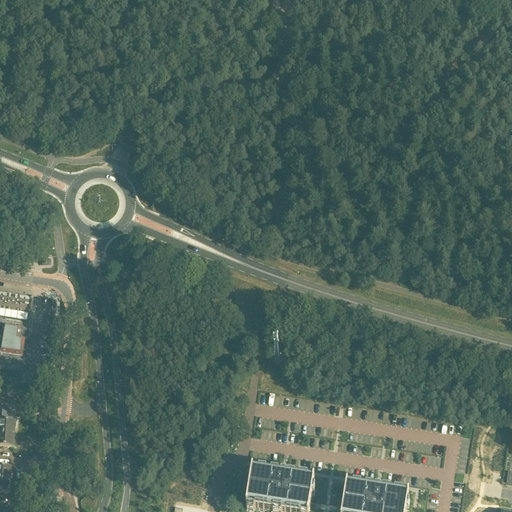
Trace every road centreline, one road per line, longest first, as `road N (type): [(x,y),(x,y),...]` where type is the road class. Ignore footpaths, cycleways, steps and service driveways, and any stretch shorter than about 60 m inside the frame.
road 1 (track): [(511,8),(421,124),(268,83)]
road 2 (primary): [(511,346),(231,259)]
road 3 (secondary): [(124,511),(115,359),(97,273),(102,232)]
road 4 (residential): [(65,401),(67,293),(53,282),(0,273)]
road 5 (secondary): [(84,227),(83,276),(102,399)]
